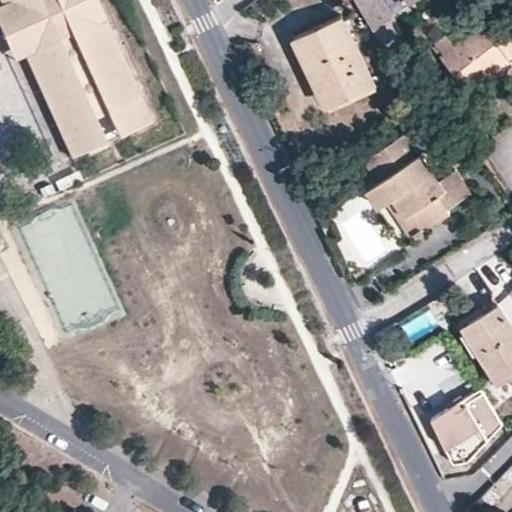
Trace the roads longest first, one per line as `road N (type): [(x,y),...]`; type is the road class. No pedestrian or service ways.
road 1 (tertiary): [(193,0),(349,331)]
road 2 (residential): [(189,511),(0,399)]
road 3 (tertiary): [(349,331),(436,511)]
road 4 (residential): [(511,224),(349,331)]
